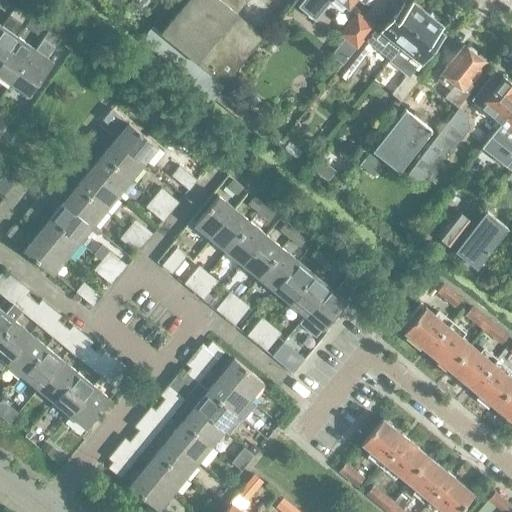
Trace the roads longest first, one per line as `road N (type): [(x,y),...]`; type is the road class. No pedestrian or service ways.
road 1 (residential): [(511,471),(371,358),(299,441)]
road 2 (residential): [(45,509),(158,373)]
road 3 (residential): [(158,373),(99,326),(142,270)]
road 4 (residential): [(142,270),(201,317),(158,373)]
road 5 (residential): [(228,163),(142,270)]
